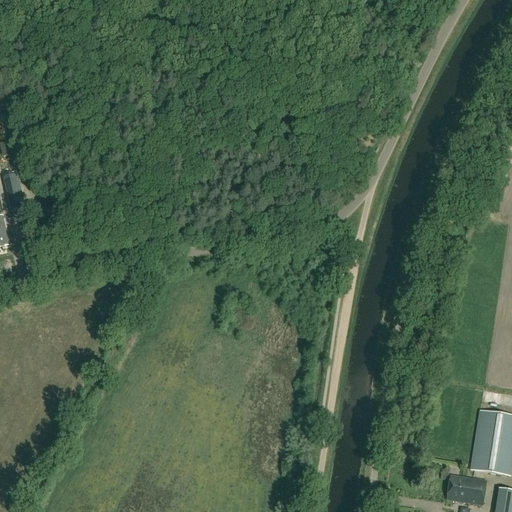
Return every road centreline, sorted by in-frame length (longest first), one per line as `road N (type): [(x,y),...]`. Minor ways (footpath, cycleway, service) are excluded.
road 1 (unclassified): [(0,288),(336,222)]
road 2 (unclassified): [(369,191),(465,0)]
road 3 (track): [(359,251),(331,430)]
